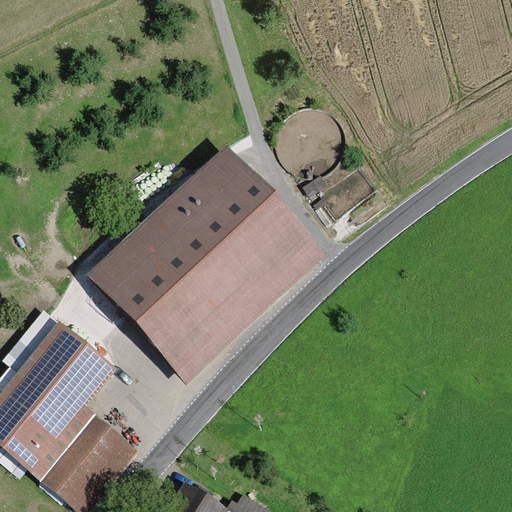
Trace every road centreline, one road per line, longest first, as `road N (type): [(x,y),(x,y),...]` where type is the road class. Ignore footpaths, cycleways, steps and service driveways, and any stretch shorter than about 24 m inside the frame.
road 1 (unclassified): [(341,267),(213,397),(116,511)]
road 2 (unclassified): [(341,267),(271,166),(216,0)]
road 3 (unclassified): [(511,141),(341,267)]
